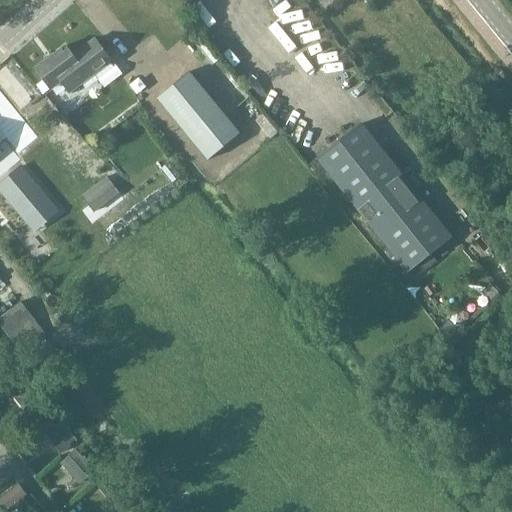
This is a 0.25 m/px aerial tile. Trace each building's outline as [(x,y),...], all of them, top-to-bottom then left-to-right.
[(69,94),(83,84),(112,61),(94,38),(71,55),(65,47),(35,70),(52,92),(62,84),(69,94)] [(98,86),(112,74),(106,67),(92,79),(98,86)] [(156,99),(207,161),(240,134),(189,72),(156,99)] [(0,98),(0,145),(3,143),(4,143),(5,144),(13,155),(33,139),(25,129),(0,98)] [(72,111),(65,101),(56,108),(63,118),(72,111)] [(316,160),(406,274),(452,237),(362,124),(316,160)] [(21,165),(0,183),(0,191),(29,225),(54,203),(21,165)] [(93,213),(119,194),(106,177),(80,197),(93,213)] [(33,320),(34,319),(20,302),(0,317),(0,326),(9,338),(22,356),(47,337),(33,320)]
